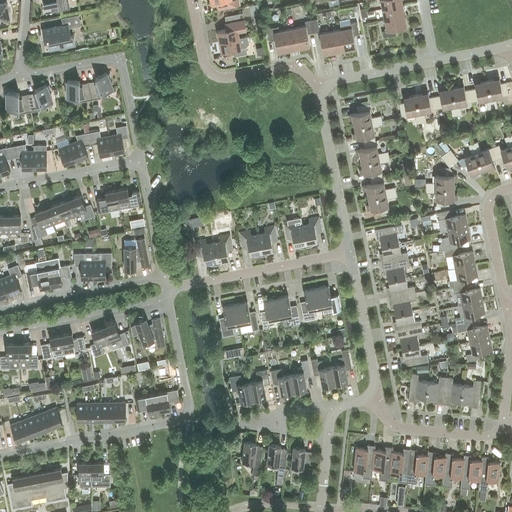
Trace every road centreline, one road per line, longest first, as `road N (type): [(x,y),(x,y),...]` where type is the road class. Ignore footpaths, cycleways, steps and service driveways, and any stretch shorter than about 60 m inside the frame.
road 1 (residential): [(167,299),(189,417),(0,457)]
road 2 (residential): [(18,76),(118,61),(139,160)]
road 3 (residential): [(322,89),(289,67),(212,76),(191,0)]
road 4 (residential): [(166,290),(350,253)]
road 5 (residential): [(0,332),(167,299)]
road 6 (residential): [(350,253),(322,89)]
road 7 (residential): [(0,309),(161,277)]
road 8 (residential): [(502,426),(481,438),(395,428),(371,397)]
road 9 (residential): [(371,397),(350,253)]
road 10 (residential): [(0,187),(139,160)]
road 11 (residential): [(507,309),(488,211),(492,198),(511,187)]
